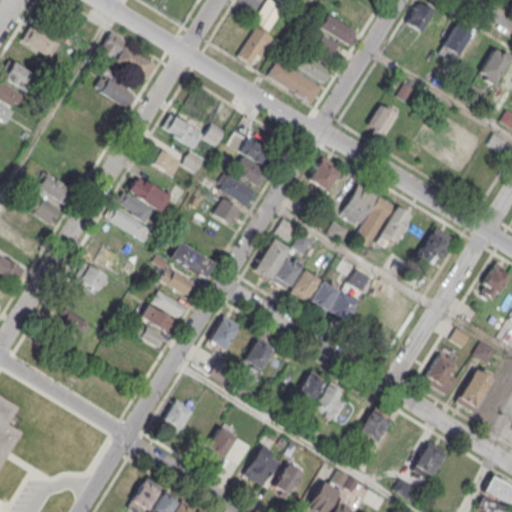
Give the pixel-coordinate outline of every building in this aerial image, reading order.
[(431,11),(415,2),(403,23),(420,32),(431,11)] [(315,27),(347,45),(355,31),(323,13),(315,27)] [(454,58),(468,33),(452,25),(438,49),(454,58)] [(58,45),(30,26),(21,40),(48,59),(58,45)] [(235,55),(252,65),(270,37),(253,26),(235,55)] [(121,46),(124,40),(107,31),(95,55),(144,79),(152,62),(121,46)] [(0,77),(24,91),(34,73),(30,71),(38,55),(19,45),(0,77)] [(492,86),(507,57),(490,48),(475,77),(492,86)] [(292,66),(321,84),(329,70),(300,52),(292,66)] [(266,74),(308,103),(319,88),(277,58),(266,74)] [(121,107),(130,93),(102,74),(93,88),(121,107)] [(0,121),(4,123),(21,94),(0,81),(0,121)] [(177,100),(202,118),(211,105),(186,87),(177,100)] [(392,115),(377,105),(364,126),(379,135),(392,115)] [(498,122),(511,128),(511,126),(511,113),(503,110),(498,122)] [(158,128),(191,148),(200,132),(168,113),(158,128)] [(219,133),(208,126),(200,138),(212,145),(219,133)] [(97,147),(70,129),(59,146),(86,163),(97,147)] [(230,172),(254,185),(272,152),(232,130),(224,145),(240,154),(230,172)] [(485,144),(496,151),(502,140),(491,133),(485,144)] [(186,151),(181,161),(156,148),(147,163),(170,176),(177,163),(193,172),(200,159),(186,151)] [(46,165),(73,183),(83,167),(55,149),(46,165)] [(305,179),(323,190),(338,167),(319,156),(305,179)] [(59,203),(68,187),(42,172),(33,188),(59,203)] [(115,208),(109,205),(103,219),(104,219),(94,241),(121,252),(129,235),(142,241),(148,228),(141,224),(148,207),(158,212),(167,192),(129,175),(115,208)] [(409,215),(391,205),(354,183),(336,215),(357,226),(352,235),(367,244),(371,237),(391,248),(409,215)] [(56,209),(27,193),(2,240),(31,256),(56,209)] [(237,210),(219,200),(211,215),(229,225),(237,210)] [(294,226),(280,218),(272,232),(286,240),(294,226)] [(345,230),(332,221),(324,232),(337,241),(345,230)] [(413,256),(431,265),(448,235),(430,225),(413,256)] [(285,288),(298,263),(283,256),(288,247),(269,237),(251,271),(285,288)] [(167,257),(201,278),(211,263),(176,242),(167,257)] [(71,279),(94,291),(111,259),(88,247),(71,279)] [(0,256),(0,274),(16,282),(23,267),(0,256)] [(507,268),(491,260),(475,292),(492,300),(507,268)] [(182,296),(190,283),(163,267),(155,281),(182,296)] [(376,333),(393,342),(416,300),(374,277),(366,291),(391,305),(376,333)] [(181,306),(156,290),(149,302),(175,317),(181,306)] [(354,301),(338,291),(326,311),(342,321),(354,301)] [(162,332),(170,320),(144,304),(136,316),(162,332)] [(85,323),(64,308),(53,324),(74,339),(85,323)] [(205,340),(221,350),(236,325),(221,316),(205,340)] [(129,332),(153,346),(159,335),(135,321),(129,332)] [(466,336),(453,328),(447,339),(460,346),(466,336)] [(147,350),(123,334),(114,348),(138,365),(147,350)] [(254,373),(268,350),(252,341),(238,363),(254,373)] [(492,351),(480,342),(471,353),(483,362),(492,351)] [(446,373),(452,361),(434,352),(420,382),(445,394),(453,376),(446,373)] [(451,401),(469,413),(490,380),(473,369),(451,401)] [(321,381),(304,373),(293,395),(309,404),(321,381)] [(338,391),(323,384),(311,408),(326,415),(338,391)] [(0,396),(14,406),(5,421),(20,431),(0,462),(0,396)] [(158,423),(175,432),(188,409),(171,400),(158,423)] [(353,435),(371,445),(385,420),(367,410),(353,435)] [(237,468),(250,446),(215,426),(202,448),(237,468)] [(277,458),(258,445),(238,472),(257,485),(277,458)] [(437,456),(421,448),(412,467),(428,475),(437,456)] [(269,485),(285,496),(299,472),(283,462),(269,485)] [(124,507),(132,511),(143,511),(157,489),(141,479),(124,507)] [(309,511),(322,511),(335,490),(319,480),(302,508),(309,511)] [(191,511),(173,502),(176,498),(161,490),(148,511),(191,511)] [(511,511),(481,511),(482,511),(473,507),(480,494),(507,508),(511,498),(511,511)] [(349,511),(352,508),(336,498),(327,511),(349,511)]
